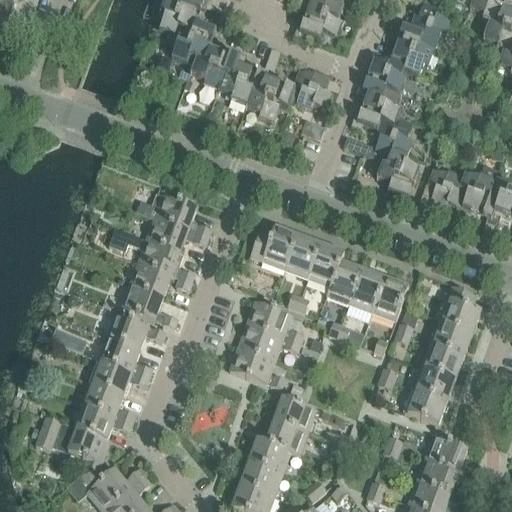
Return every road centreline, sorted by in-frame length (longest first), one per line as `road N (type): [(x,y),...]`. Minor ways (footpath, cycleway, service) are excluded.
road 1 (residential): [(200,511),(147,448),(246,182)]
road 2 (residential): [(310,204),(511,281)]
road 3 (residential): [(114,133),(246,182)]
road 4 (residential): [(310,204),(356,73)]
road 5 (residential): [(356,73),(288,48),(261,27),(247,0)]
